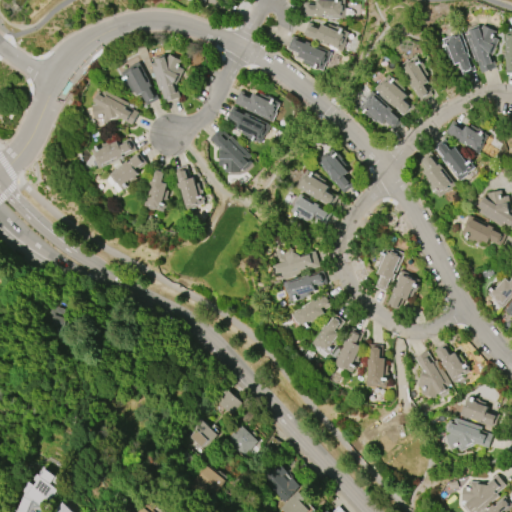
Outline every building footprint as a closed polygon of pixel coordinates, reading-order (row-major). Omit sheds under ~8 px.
[(345,19),(303,16),(304,3),(317,3),(317,0),(345,0),(345,7),(346,7),(345,19)] [(342,52),(303,35),(308,22),(321,28),(322,25),(327,27),(329,24),(349,32),(345,42),(346,43),(342,52)] [(476,62),(467,35),(470,34),(469,29),(479,25),(480,28),(484,25),(497,31),(494,37),(500,40),(493,56),(497,68),(482,73),(478,61),(476,62)] [(475,71),(463,76),(458,64),(455,65),(453,59),(450,60),(448,52),(446,53),(443,46),(444,45),(442,40),(455,35),(455,34),(461,32),(471,57),(470,57),(475,71)] [(293,36),(332,53),(328,62),(327,61),(323,71),(318,69),(317,70),(309,67),(310,66),(303,63),(304,60),(299,57),(299,55),(287,50),(293,36)] [(159,91),(155,76),(152,77),(151,74),(154,73),(151,64),(155,63),(154,58),(165,55),(166,60),(169,55),(182,61),(179,67),(185,70),(176,86),(180,98),(165,102),(161,90),(159,91)] [(420,103),(398,66),(408,60),(408,61),(417,56),(429,75),(425,77),(428,82),(426,84),(433,95),(420,103)] [(139,62),(159,99),(146,106),(140,94),(138,95),(135,90),(133,92),(129,85),(127,86),(123,78),(124,77),(122,73),(130,68),(129,67),(139,62)] [(392,103),(376,89),(382,83),(383,84),(389,77),(392,80),(394,78),(401,84),(400,85),(405,89),(403,92),(408,97),(407,99),(414,105),(407,113),(405,112),(404,113),(396,106),(395,108),(391,104),(392,103)] [(104,90),(129,104),(127,107),(138,113),(132,125),(121,119),(104,124),(102,118),(95,120),(91,106),(97,104),(92,101),(98,91),(102,93),(104,90)] [(272,122),(234,103),(240,91),(252,96),(253,94),(259,97),(261,94),(267,97),(268,96),(275,100),(274,101),(279,103),(275,112),(277,112),(272,122)] [(372,91),(403,120),(394,130),(385,122),(383,124),(377,119),(376,121),(370,116),(369,118),(362,112),(364,111),(360,107),(366,101),(364,99),(372,91)] [(227,119),(233,107),(270,125),(261,143),(255,140),(254,141),(248,138),(249,137),(241,133),(242,130),(237,128),(239,124),(227,119)] [(478,153),(445,133),(452,121),(465,129),(466,126),(470,128),(472,125),(488,136),(483,144),(484,145),(478,153)] [(210,140),(221,129),(230,138),(231,136),(251,156),(248,159),(252,163),(244,171),(240,167),(239,168),(239,174),(224,174),(224,167),(218,167),(218,148),(210,140)] [(136,150),(118,159),(121,165),(114,168),(112,163),(98,169),(94,160),(95,159),(91,150),(108,142),(109,145),(117,141),(119,144),(131,138),(136,150)] [(460,181),(434,148),(445,140),(453,150),(455,148),(459,153),(462,151),(475,168),(467,174),(468,175),(460,181)] [(354,184),(344,193),(317,163),(333,148),(343,159),(342,160),(346,165),(344,167),(348,172),(346,174),(354,184)] [(122,164),(139,152),(147,164),(137,172),(138,174),(135,176),(137,179),(130,183),(131,185),(123,191),(116,182),(115,183),(109,176),(123,165),(122,164)] [(430,152),(456,187),(448,193),(447,192),(439,197),(436,193),(435,194),(430,187),(431,186),(427,181),(429,179),(425,174),(427,172),(419,161),(430,152)] [(185,210),(173,170),(187,166),(190,178),(193,177),(195,183),(198,183),(200,190),(201,190),(204,200),(203,200),(204,204),(194,206),(195,208),(185,210)] [(143,207),(155,167),(168,171),(164,183),(168,184),(166,190),(169,191),(167,198),(168,199),(164,212),(154,209),(154,210),(143,207)] [(319,177),(325,181),(324,184),(329,186),(326,190),(335,195),(330,204),(320,198),(319,200),(315,198),(316,196),(300,187),(307,176),(305,175),(309,169),(320,176),(319,177)] [(502,228),(478,212),(481,209),(476,206),(482,196),(487,199),(486,192),(501,189),(503,196),(508,195),(511,213),(511,230),(504,225),(502,228)] [(300,194),(332,213),(326,223),(316,217),(311,225),(290,212),(300,194)] [(470,215),(507,235),(501,247),(489,241),(487,243),(481,240),(480,243),(474,240),(473,241),(464,237),(465,236),(461,234),(466,226),(465,225),(470,215)] [(405,254),(394,280),(391,279),(387,288),(379,284),(382,276),(378,274),(381,268),(377,266),(380,259),(379,259),(385,246),(394,250),(395,249),(405,254)] [(316,251),(320,266),(308,270),(308,272),(281,280),(280,276),(275,277),(272,266),(277,264),(276,262),(272,260),(278,248),(286,252),(288,247),(302,255),(316,251)] [(284,282),(321,271),(325,285),(314,288),(315,291),(309,293),(310,296),(303,298),(304,299),(296,302),(296,300),(290,302),(284,282)] [(387,306),(402,272),(412,276),(412,277),(420,281),(416,292),(415,292),(412,298),(409,296),(408,300),(404,299),(399,311),(387,306)] [(511,275),(511,296),(502,308),(495,302),(496,301),(489,295),(496,286),(498,287),(506,278),(508,280),(511,275)] [(291,314),(326,293),(333,305),(322,311),(324,314),(317,318),(319,321),(301,332),(291,314)] [(311,343),(333,314),(344,322),(337,332),(339,333),(336,337),(339,339),(335,344),(336,345),(331,352),(330,351),(327,354),(320,348),(319,349),(311,343)] [(334,365),(352,328),(363,333),(357,345),(360,346),(358,352),(361,353),(358,360),(359,361),(355,369),(353,369),(351,372),(343,368),(343,370),(334,365)] [(453,383),(434,350),(446,343),(452,354),(455,352),(456,354),(460,352),(471,371),(462,376),(462,378),(453,383)] [(366,386),(369,344),(383,345),(382,359),(385,359),(385,365),(388,365),(386,387),(377,386),(377,387),(366,386)] [(436,360),(451,385),(448,387),(450,391),(440,397),(438,392),(437,393),(436,399),(422,396),(423,388),(418,387),(421,370),(414,359),(427,351),(433,362),(436,360)] [(232,416),(240,404),(224,392),(215,404),(232,416)] [(493,424),(464,414),(469,401),(474,403),(475,401),(477,402),(477,400),(485,403),(485,406),(489,407),(487,411),(496,415),(493,424)] [(198,419),(216,436),(201,451),(184,435),(198,419)] [(455,419),(481,427),(480,431),(493,435),(488,448),(476,444),(461,451),(459,446),(451,450),(445,436),(450,434),(445,432),(449,421),(454,423),(455,419)] [(258,442),(243,458),(226,442),(229,439),(228,436),(231,433),(234,434),(241,426),(258,442)] [(281,476),(286,481),(290,478),(297,486),(281,501),(260,479),(278,463),(286,472),(281,476)] [(205,465),(225,482),(213,497),(202,488),(197,494),(187,486),(205,465)] [(44,469),(56,477),(49,484),(57,490),(45,509),(32,500),(26,511),(15,511),(24,493),(22,492),(27,481),(33,486),(35,482),(33,480),(37,474),(39,476),(44,469)] [(499,496),(479,511),(475,511),(473,511),(469,511),(464,505),(470,501),(469,500),(462,500),(463,487),(469,487),(470,482),(490,483),(494,480),(492,478),(498,474),(507,486),(497,493),(499,496)] [(282,511),(279,509),(297,492),(305,500),(302,503),(309,510),(306,511),(282,511)] [(484,511),(505,495),(511,504),(511,506),(506,511),(484,511)] [(136,511),(147,499),(155,506),(151,511),(152,511),(136,511)] [(53,511),(62,502),(72,511),(53,511)]
